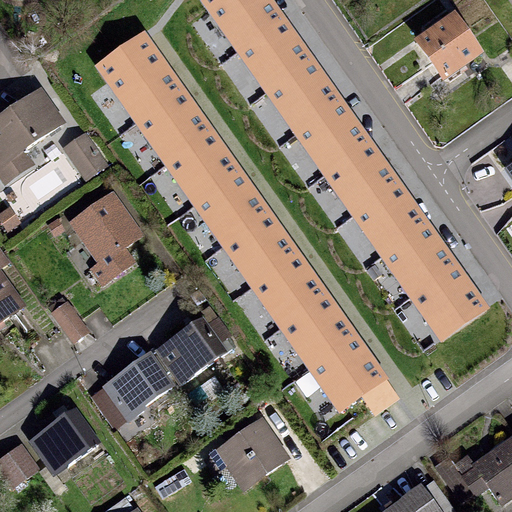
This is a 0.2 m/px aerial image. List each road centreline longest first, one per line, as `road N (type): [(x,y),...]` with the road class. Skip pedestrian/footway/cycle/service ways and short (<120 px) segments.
road 1 (unknown): [(178,0),(162,21),(164,39),(435,422)]
road 2 (residential): [(310,511),(511,368)]
road 3 (residential): [(432,173),(308,0)]
road 4 (residential): [(511,290),(432,173)]
